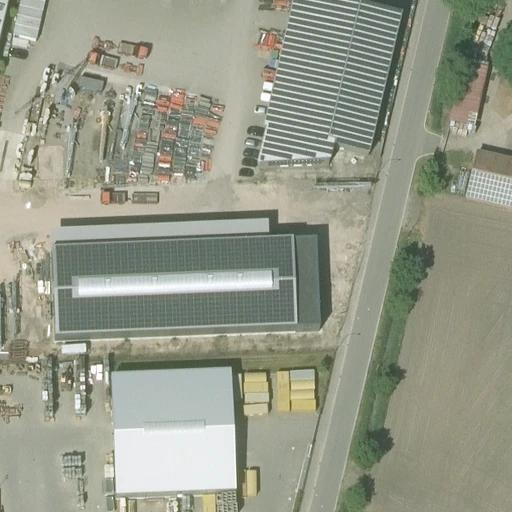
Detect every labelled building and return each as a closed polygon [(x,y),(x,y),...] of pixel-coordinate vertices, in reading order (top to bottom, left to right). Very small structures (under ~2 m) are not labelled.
[(0,0),(0,36),(8,0),(0,0)] [(400,19),(317,0),(285,137),(332,149),(332,150),(367,159),(400,19)] [(29,134),(30,105),(1,105),(1,134),(29,134)] [(285,137),(267,133),(258,170),(258,171),(328,168),(332,150),(332,149),(285,137)] [(42,148),(39,172),(40,172),(38,180),(48,181),(53,149),(42,148)] [(511,165),(477,158),(467,201),(511,210),(511,165)] [(318,334),(314,246),(50,256),(53,345),(318,334)] [(229,376),(109,380),(113,501),(233,496),(229,376)]
